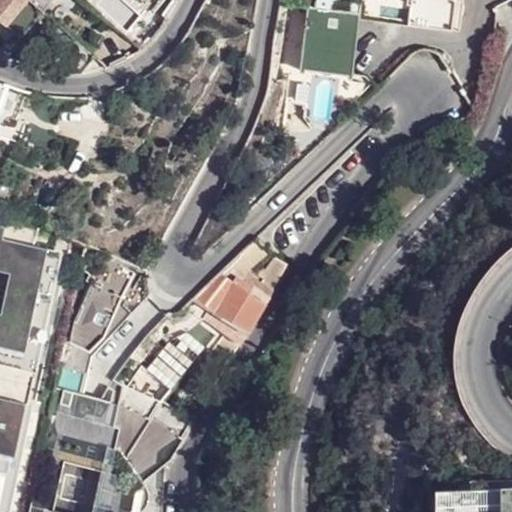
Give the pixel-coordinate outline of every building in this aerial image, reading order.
[(27,1),(26,0),(0,0),(0,20),(3,23),(6,26),(27,1)] [(27,0),(27,1),(39,12),(48,0),(27,0)] [(180,0),(179,0),(150,0),(171,16),(180,0)] [(39,12),(27,1),(6,26),(19,36),(39,12)] [(314,8),(308,8),(301,73),(305,73),(305,70),(349,75),(349,79),(353,79),(354,74),(361,14),(332,10),(314,8)] [(93,59),(74,42),(58,59),(76,75),(93,59)] [(0,122),(6,125),(19,87),(8,83),(7,85),(0,82),(0,122)] [(3,228),(0,226),(0,270),(9,272),(0,311),(0,364),(34,372),(61,252),(1,239),(3,228)] [(246,274),(248,276),(251,270),(267,258),(258,246),(252,242),(220,272),(234,280),(236,276),(242,280),(246,274)] [(136,265),(104,252),(101,259),(133,273),(136,265)] [(133,273),(101,259),(93,255),(86,270),(92,273),(89,281),(93,283),(123,296),(133,273)] [(250,333),(288,271),(270,260),(257,281),(248,276),(246,274),(242,280),(236,276),(234,280),(220,272),(192,298),(235,324),(250,333)] [(106,335),(123,296),(93,283),(76,322),(106,335)] [(90,351),(106,335),(76,322),(70,342),(90,351)] [(242,345),(250,333),(235,324),(228,334),(227,336),(242,345)] [(135,511),(138,487),(144,483),(148,447),(171,461),(194,421),(160,401),(123,386),(119,403),(91,396),(82,441),(106,446),(91,511),(135,511)] [(24,404),(0,398),(0,511),(7,511),(21,448),(15,447),(24,404)] [(171,461),(148,447),(144,483),(171,461)] [(511,511),(511,490),(500,491),(499,511),(511,511)]
